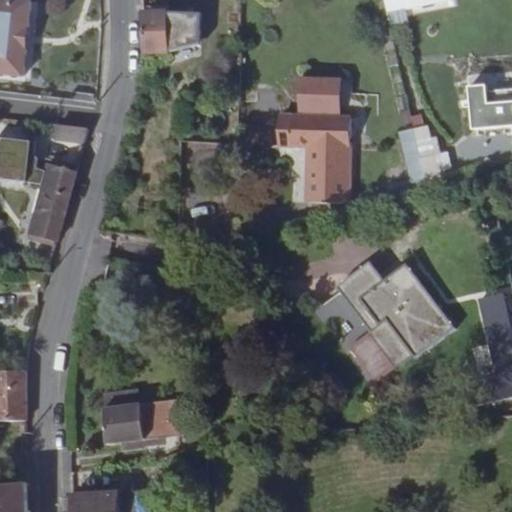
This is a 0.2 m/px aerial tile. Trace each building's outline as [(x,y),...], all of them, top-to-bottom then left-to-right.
[(454,0),(388,0),(392,20),(456,6),(454,0)] [(28,55),(30,34),(33,8),(0,4),(0,79),(25,82),(28,55)] [(171,9),(146,10),(147,50),(172,49),(171,9)] [(200,10),(171,9),(172,46),(199,39),(200,14),(203,14),(203,10),(200,10)] [(199,39),(172,46),(172,49),(201,42),(203,14),(200,14),(199,39)] [(352,203),(354,119),(336,118),(338,80),(303,78),(302,113),(307,113),(307,117),(280,116),(280,147),(298,148),(297,203),(352,203)] [(511,84),(469,88),(472,130),(511,127),(511,84)] [(64,132),(76,133),(77,118),(49,115),(47,130),(60,132),(64,132)] [(422,156),(416,131),(401,135),(406,159),(422,156)] [(84,152),(89,135),(76,133),(64,132),(62,150),(84,152)] [(396,183),(400,202),(430,192),(429,191),(422,156),(406,159),(411,180),(396,183)] [(57,249),(76,179),(49,172),(29,241),(57,249)] [(395,279),(361,305),(379,329),(387,324),(416,364),(457,333),(408,269),(395,279)] [(355,297),(361,305),(395,279),(389,272),(355,297)] [(511,335),(504,293),(480,298),(496,376),(437,388),(441,413),(511,399),(511,335)] [(0,427),(28,427),(28,379),(0,378),(0,427)] [(109,414),(110,448),(144,445),(181,441),(178,408),(145,411),(144,396),(109,399),(110,414),(109,414)] [(185,408),(178,408),(181,441),(187,441),(185,408)] [(245,445),(245,431),(219,433),(220,447),(245,445)] [(181,441),(144,445),(145,451),(180,447),(181,441)] [(29,511),(28,491),(15,492),(17,511),(29,511)] [(0,511),(17,511),(15,492),(0,493),(0,511)] [(146,511),(145,495),(75,499),(75,511),(146,511)]
